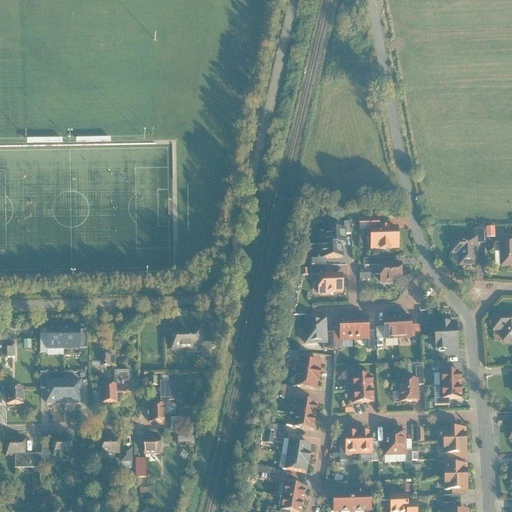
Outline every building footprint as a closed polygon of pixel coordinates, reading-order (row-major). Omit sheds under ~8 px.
[(361,229),(372,229),(381,229),(381,220),(361,220),(361,229)] [(490,238),(498,237),(497,227),(489,227),(490,238)] [(381,229),(372,229),(372,249),(401,249),(400,228),(381,229)] [(322,246),(348,244),(347,235),(347,229),(345,229),(325,230),(326,243),(322,244),(322,246)] [(476,232),(476,240),(477,240),(477,247),(484,246),(484,232),(476,232)] [(511,239),(500,240),(501,270),(511,269),(511,239)] [(477,247),(477,240),(476,240),(450,241),(450,257),(458,257),(459,269),(478,268),(477,247)] [(348,244),(322,246),(323,259),(327,259),(345,258),(344,247),(348,247),(348,244)] [(383,265),(381,265),(381,283),(403,283),(403,264),(383,265)] [(311,274),(319,274),(327,274),(327,265),(312,265),(311,265),(311,274)] [(362,269),(362,280),(373,279),(373,269),(362,269)] [(327,274),(319,274),(320,292),(343,292),(342,273),(327,274)] [(511,312),(492,314),(492,331),(502,331),(503,342),(511,341),(511,312)] [(399,339),(398,315),(384,316),(385,340),(399,339)] [(410,315),(398,315),(399,339),(412,338),(411,325),(410,315)] [(341,341),(355,340),(355,317),(341,317),(341,329),(341,341)] [(368,317),(355,317),(355,340),(369,340),(369,332),(368,317)] [(326,333),(326,318),(305,319),(306,343),(323,343),(327,342),(326,333)] [(220,324),(203,325),(203,343),(213,343),(213,335),(220,336),(220,324)] [(419,325),(411,325),(412,338),(414,338),(414,344),(420,344),(419,325)] [(436,326),(436,338),(459,337),(458,325),(436,326)] [(47,331),(47,350),(63,350),(63,328),(50,328),(47,331)] [(63,328),(63,350),(79,350),(79,332),(79,330),(76,328),(63,328)] [(201,350),(200,329),(171,329),(171,351),(201,350)] [(333,329),(334,333),(334,348),(342,348),(341,341),(341,329),(333,329)] [(334,333),(326,333),(327,342),(323,343),(324,348),(335,351),(334,348),(334,333)] [(459,337),(436,338),(437,351),(460,350),(459,337)] [(110,366),(110,356),(101,356),(101,367),(110,366)] [(299,359),(297,372),(320,375),(321,361),(299,359)] [(131,371),(114,371),(115,386),(99,386),(99,391),(102,391),(101,403),(118,403),(117,393),(131,393),(131,371)] [(318,390),(320,375),(297,372),(294,387),(318,390)] [(440,374),(440,388),(461,387),(460,374),(440,374)] [(352,390),(375,390),(374,377),(352,377),(352,390)] [(418,385),(418,380),(399,381),(400,403),(419,402),(418,385)] [(176,381),(161,382),(161,404),(146,405),(146,411),(149,411),(149,423),(167,423),(166,405),(169,405),(169,401),(177,401),(176,381)] [(46,389),(47,404),(63,404),(63,382),(47,382),(46,382),(46,389)] [(63,382),(63,404),(80,404),(80,382),(63,382)] [(23,387),(4,387),(4,394),(7,394),(7,405),(24,405),(23,387)] [(441,400),(449,400),(461,400),(461,387),(440,388),(441,400)] [(375,390),(352,390),(352,404),(375,404),(375,390)] [(297,401),(295,413),(317,417),(319,405),(297,401)] [(317,417),(295,413),(292,427),(314,431),(317,417)] [(182,429),(182,417),(172,418),(173,429),(182,429)] [(426,442),(425,429),(418,430),(418,443),(426,442)] [(407,451),(406,431),(384,432),(385,457),(405,456),(407,456),(407,451)] [(443,431),(443,443),(465,443),(465,431),(443,431)] [(288,434),(275,432),(274,438),(287,440),(288,434)] [(360,455),(360,434),(347,434),(347,456),(360,455)] [(360,434),(360,455),(372,455),(372,434),(360,434)] [(155,437),(143,438),(144,455),(161,455),(161,435),(155,435),(155,437)] [(120,454),(120,438),(100,439),(100,455),(103,455),(103,461),(109,460),(109,455),(120,454)] [(73,439),(52,439),(52,455),(61,455),(61,461),(71,461),(71,468),(82,467),(82,451),(73,451),(73,439)] [(26,440),(5,440),(6,457),(14,456),(14,469),(41,469),(41,455),(26,455),(26,440)] [(289,441),(287,455),(309,459),(311,445),(289,441)] [(443,443),(444,455),(465,455),(465,443),(443,443)] [(309,459),(287,455),(285,470),(307,473),(309,459)] [(146,477),(145,459),(136,459),(137,478),(146,477)] [(444,467),(444,479),(466,479),(466,469),(466,467),(459,467),(444,467)] [(283,471),(270,469),(268,474),(282,477),(283,471)] [(444,479),(445,491),(451,491),(466,491),(466,479),(444,479)] [(307,488),(285,484),(282,498),(305,501),(307,488)] [(380,501),(391,501),(391,496),(391,488),(380,488),(380,501)] [(353,511),(354,495),(335,495),(334,511),(353,511)] [(354,495),(353,511),(369,511),(373,511),(372,495),(354,495)] [(409,496),(391,496),(391,501),(391,511),(418,511),(418,504),(410,504),(409,496)] [(302,511),(305,501),(282,498),(280,511),(281,511),(287,511),(302,511)]
